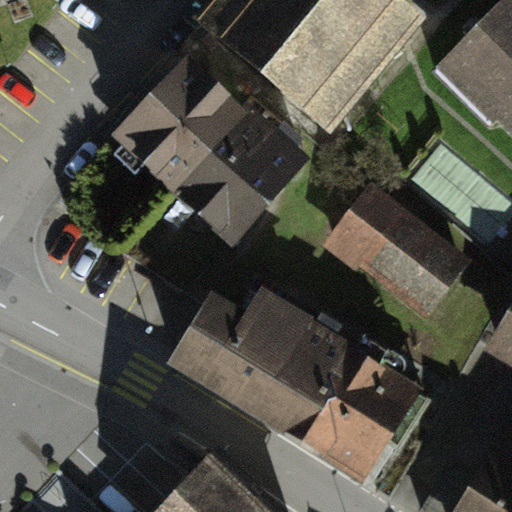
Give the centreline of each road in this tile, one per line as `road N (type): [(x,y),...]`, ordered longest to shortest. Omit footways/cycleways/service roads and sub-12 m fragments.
road 1 (secondary): [(0,304),(138,379),(343,511)]
road 2 (residential): [(0,223),(149,24)]
